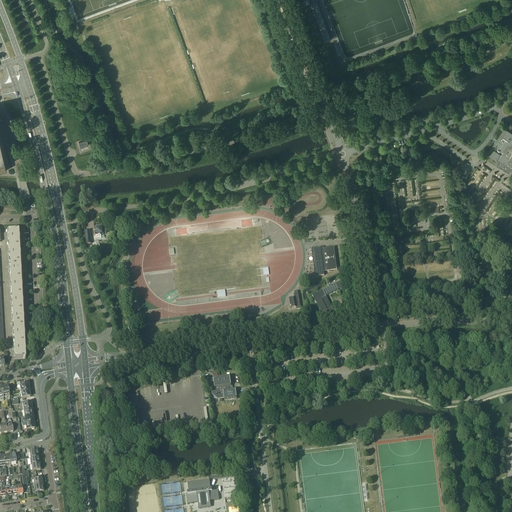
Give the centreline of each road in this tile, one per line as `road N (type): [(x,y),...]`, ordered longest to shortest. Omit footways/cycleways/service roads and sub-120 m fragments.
road 1 (secondary): [(84,359),(57,195),(28,83)]
road 2 (secondary): [(18,90),(54,234),(68,362)]
road 3 (unclassified): [(80,216),(228,190),(342,153)]
road 4 (unclassified): [(342,153),(511,99)]
road 5 (unclassified): [(372,326),(342,153)]
road 6 (unclassified): [(271,511),(249,341)]
road 7 (unclassified): [(342,153),(287,0)]
road 8 (secondary): [(96,511),(85,368)]
road 9 (secondary): [(69,371),(87,511)]
road 10 (unclassified): [(123,357),(249,341)]
road 11 (unclassified): [(249,341),(372,326)]
road 12 (unclassified): [(511,323),(391,325)]
